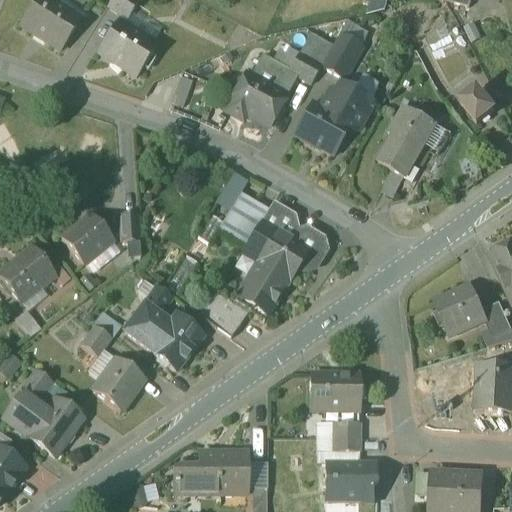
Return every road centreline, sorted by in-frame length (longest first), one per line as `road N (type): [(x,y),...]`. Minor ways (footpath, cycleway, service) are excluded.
road 1 (residential): [(386,278),(360,229),(248,162),(0,70)]
road 2 (tertiary): [(386,278),(59,511)]
road 3 (residential): [(386,278),(399,409),(409,434),(433,446),(511,450)]
road 4 (tertiary): [(511,190),(386,278)]
